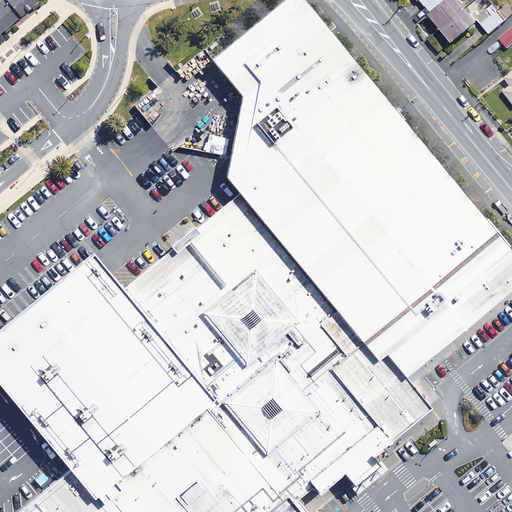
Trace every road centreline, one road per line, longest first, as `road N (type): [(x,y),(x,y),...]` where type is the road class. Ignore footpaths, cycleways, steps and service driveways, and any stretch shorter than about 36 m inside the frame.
road 1 (residential): [(355,0),(511,190)]
road 2 (residential): [(0,184),(88,109),(108,73)]
